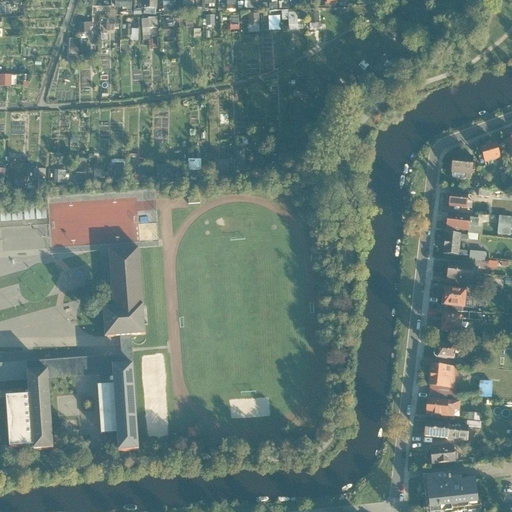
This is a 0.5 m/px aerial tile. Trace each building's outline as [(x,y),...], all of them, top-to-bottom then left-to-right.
[(143,0),(144,13),(156,13),(156,0),(143,0)] [(162,0),(163,8),(176,8),(175,0),(162,0)] [(236,9),(236,0),(225,0),(226,9),(236,9)] [(289,30),(301,29),(300,10),(282,11),(283,20),(289,19),(289,30)] [(249,32),(261,32),(261,13),(249,13),(249,32)] [(215,25),(215,15),(207,15),(206,25),(215,25)] [(231,23),(239,24),(239,16),(232,15),(231,23)] [(163,16),(163,30),(175,30),(175,16),(163,16)] [(158,17),(142,18),(143,35),(154,35),(153,29),(158,28),(158,17)] [(109,20),(110,30),(120,30),(120,19),(109,20)] [(90,22),(79,23),(79,33),(91,32),(90,22)] [(0,86),(15,86),(15,75),(0,74),(0,86)] [(500,157),(495,141),(480,146),(484,161),(500,157)] [(234,152),(234,166),(244,166),(244,152),(234,152)] [(474,156),(453,153),(450,171),(472,174),(474,156)] [(77,158),(76,172),(87,173),(88,159),(77,158)] [(112,168),(126,168),(127,160),(113,159),(112,168)] [(214,159),(215,174),(229,174),(229,159),(214,159)] [(155,179),(167,179),(168,165),(155,165),(155,179)] [(147,176),(147,166),(134,166),(134,176),(147,176)] [(35,168),(35,177),(47,177),(47,168),(35,168)] [(94,168),(94,177),(105,177),(105,168),(94,168)] [(54,176),(54,183),(66,182),(66,169),(54,170),(55,176),(54,176)] [(13,189),(26,189),(26,176),(13,176),(13,189)] [(470,192),(451,190),(450,206),(468,207),(470,192)] [(0,206),(0,223),(48,221),(47,204),(0,206)] [(503,206),(493,205),(493,213),(502,214),(503,206)] [(478,216),(449,212),(447,228),(470,230),(470,225),(477,225),(478,216)] [(511,217),(488,215),(488,222),(498,224),(497,233),(510,235),(511,217)] [(461,255),(462,233),(447,232),(447,239),(446,247),(446,254),(461,255)] [(120,337),(132,336),(150,335),(144,251),(144,245),(109,248),(110,257),(102,257),(104,287),(112,286),(113,307),(103,308),(106,338),(120,337)] [(469,258),(485,260),(486,252),(470,251),(469,258)] [(456,261),(449,261),(448,280),(455,281),(474,282),(475,263),(456,261)] [(468,289),(446,286),(444,305),(466,308),(468,289)] [(461,315),(441,313),(440,331),(459,333),(461,315)] [(132,336),(120,337),(122,356),(0,364),(0,383),(33,381),(38,452),(60,451),(56,378),(119,374),(119,385),(102,386),(106,436),(123,435),(124,451),(146,450),(141,364),(134,365),(133,351),(133,349),(132,336)] [(454,344),(437,342),(435,357),(453,359),(454,344)] [(455,367),(429,365),(427,387),(453,389),(455,367)] [(491,383),(479,382),(478,396),(490,397),(491,383)] [(459,401),(426,398),(425,415),(453,417),(453,410),(459,411),(459,401)] [(469,426),(481,426),(480,413),(469,413),(469,426)] [(447,439),(448,424),(424,422),(423,437),(447,439)] [(468,425),(448,424),(447,439),(466,440),(468,425)] [(187,428),(187,437),(196,437),(195,428),(187,428)] [(453,447),(429,449),(430,465),(454,463),(453,447)] [(441,511),(441,506),(479,502),(477,479),(462,480),(461,477),(451,478),(450,473),(427,475),(429,511),(441,511)]
